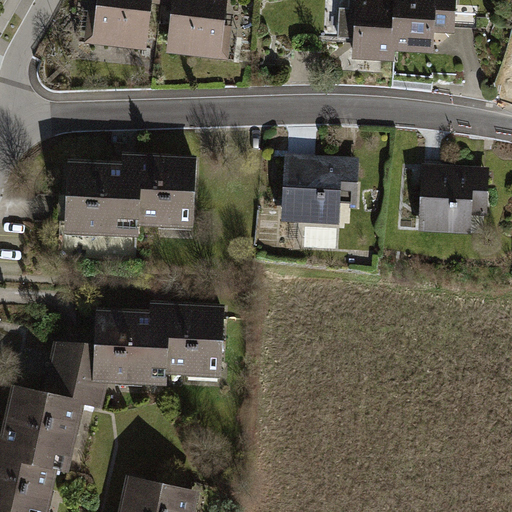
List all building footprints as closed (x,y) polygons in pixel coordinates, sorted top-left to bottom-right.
[(81,0),(77,43),(142,50),(148,0),(81,0)] [(171,0),(168,50),(223,53),(225,0),(171,0)] [(345,0),(343,59),(389,61),(389,50),(391,0),(345,0)] [(451,0),(391,0),(389,50),(432,54),(433,31),(450,31),(451,0)] [(362,158),(284,154),(280,221),(358,226),(362,158)] [(191,162),(57,159),(55,238),(135,239),(135,225),(190,226),(191,162)] [(496,170),(416,165),(412,230),(492,235),(496,170)] [(161,377),(220,379),(223,304),(145,301),(146,310),(143,339),(165,342),(161,377)] [(143,339),(146,310),(92,305),(88,342),(49,337),(38,389),(82,398),(81,406),(99,406),(104,380),(160,384),(161,377),(165,342),(143,339)] [(82,398),(38,389),(7,383),(0,418),(0,511),(45,511),(55,470),(64,471),(81,406),(82,398)] [(189,511),(194,491),(115,475),(107,511),(189,511)]
